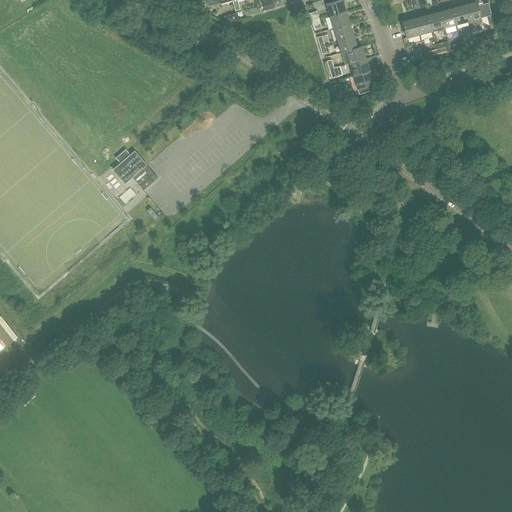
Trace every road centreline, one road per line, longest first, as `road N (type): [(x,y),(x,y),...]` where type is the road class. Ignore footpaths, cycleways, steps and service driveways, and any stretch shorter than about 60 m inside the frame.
road 1 (tertiary): [(363,142),(250,61),(134,0)]
road 2 (tertiary): [(511,259),(363,142)]
